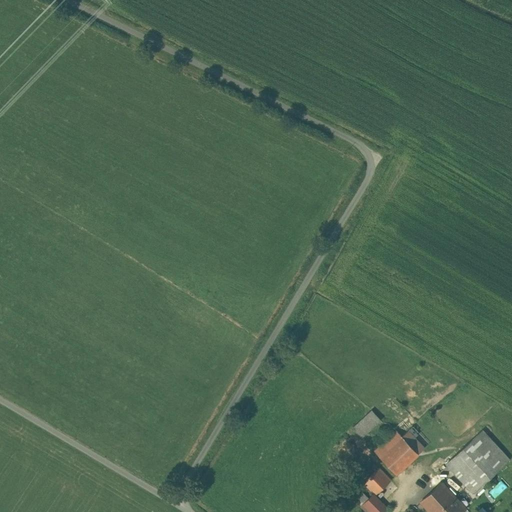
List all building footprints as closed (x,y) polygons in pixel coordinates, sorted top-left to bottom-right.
[(371,408),(352,426),(361,436),(381,418),(371,408)] [(388,424),(366,446),(391,471),(413,450),(388,424)] [(482,430),(446,463),(473,493),(496,472),(509,460),(482,430)] [(434,452),(426,444),(417,454),(424,461),(434,452)] [(385,475),(372,462),(352,481),(361,490),(353,498),(367,511),(372,511),(384,500),(372,489),(385,475)] [(441,482),(420,501),(429,511),(438,511),(453,499),(455,497),(441,482)] [(453,499),(438,511),(462,511),(466,509),(455,497),(453,499)]
